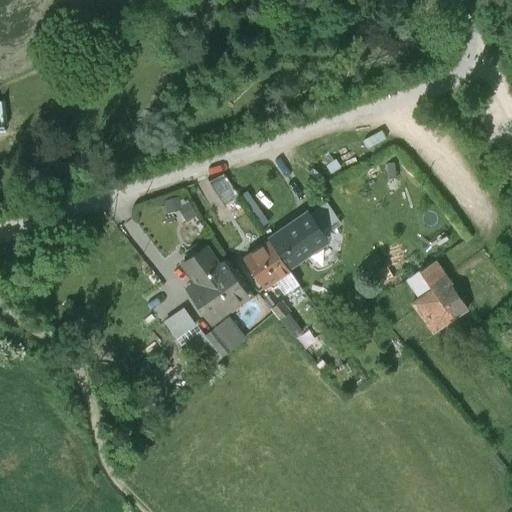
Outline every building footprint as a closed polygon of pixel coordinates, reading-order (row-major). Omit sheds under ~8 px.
[(225,177),(209,186),(224,208),(239,197),(225,177)] [(178,196),(164,201),(168,214),(179,210),(182,209),(180,202),(178,196)] [(186,198),(180,202),(182,209),(179,210),(186,222),(196,216),(186,198)] [(317,208),(308,215),(321,233),(330,226),(326,222),(331,218),(324,209),(320,212),(317,208)] [(308,215),(268,241),(287,268),(326,241),(321,233),(308,215)] [(300,286),(287,268),(268,241),(243,259),(263,289),(273,282),(283,297),(300,286)] [(205,248),(183,263),(197,283),(188,289),(211,321),(248,296),(225,263),(219,267),(205,248)] [(467,310),(434,261),(418,272),(431,291),(418,299),(411,304),(415,310),(420,307),(437,331),(467,310)] [(431,291),(418,272),(405,281),(418,299),(431,291)] [(293,338),(301,331),(278,302),(269,308),(293,338)] [(226,321),(205,338),(222,359),(242,341),(226,321)] [(493,324),(475,337),(485,352),(503,339),(493,324)]
